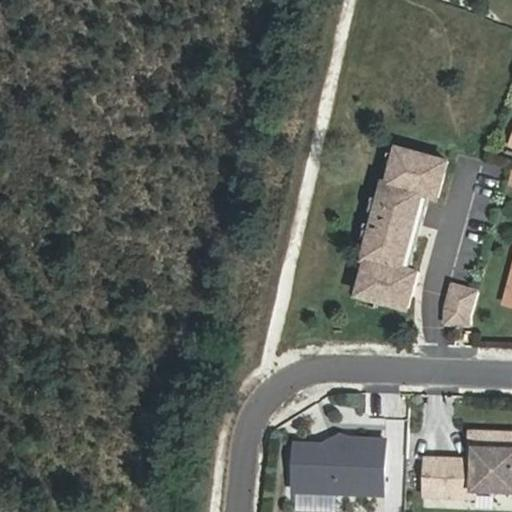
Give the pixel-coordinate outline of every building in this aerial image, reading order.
[(443,159),(394,146),(392,152),(387,171),(384,181),(381,180),(376,197),(372,212),(369,223),(365,238),(360,256),(364,257),(355,292),(356,293),(374,297),(404,305),(413,270),(398,266),(418,191),(433,195),(443,159)] [(392,152),(384,150),(379,168),(387,171),(392,152)] [(376,197),(368,195),(365,210),(372,212),(376,197)] [(369,223),(361,221),(358,236),(365,238),(369,223)] [(511,265),(502,302),(511,304),(511,265)] [(474,292),(449,285),(444,303),(443,322),(467,323),(468,316),(474,292)] [(374,297),(356,293),(354,300),(372,305),(374,297)] [(347,436),(337,432),(321,442),(347,443),(347,436)] [(511,490),(511,433),(468,432),(468,449),(472,449),(472,460),(467,460),(423,458),(422,494),(472,496),(472,489),(511,490)] [(294,441),(293,487),(381,490),(383,437),(347,436),(347,443),(321,442),(294,441)]
